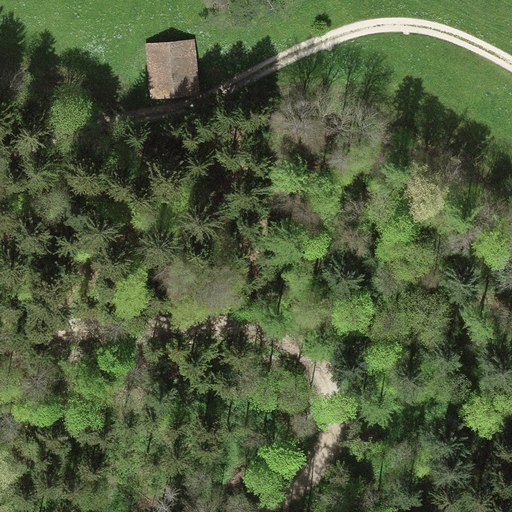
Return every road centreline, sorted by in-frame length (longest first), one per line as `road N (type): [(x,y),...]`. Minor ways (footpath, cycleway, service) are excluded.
road 1 (track): [(0,152),(158,118),(336,35),(390,25),(436,30),(511,59)]
road 2 (track): [(0,346),(98,324),(206,321),(299,343),(325,373),(335,426),(315,471),(261,511)]
